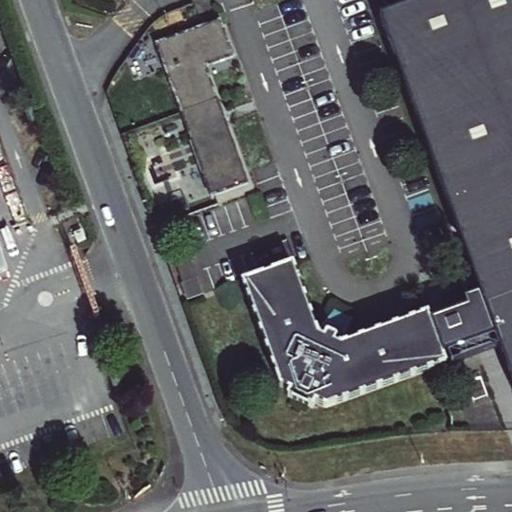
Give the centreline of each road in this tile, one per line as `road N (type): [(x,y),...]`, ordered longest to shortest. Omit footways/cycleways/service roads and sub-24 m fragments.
road 1 (residential): [(36,0),(217,511)]
road 2 (tertiary): [(511,487),(295,511)]
